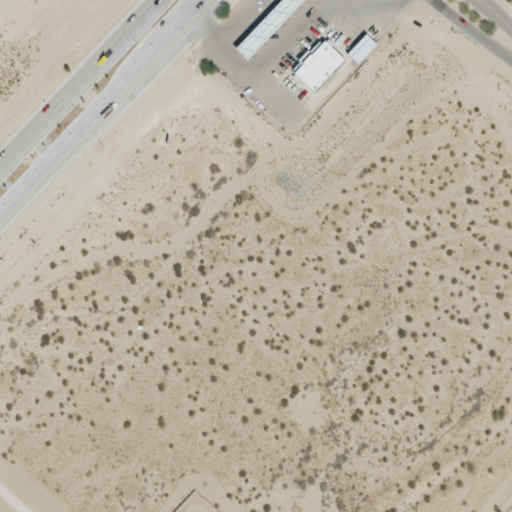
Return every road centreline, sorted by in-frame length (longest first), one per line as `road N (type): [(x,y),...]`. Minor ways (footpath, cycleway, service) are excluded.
road 1 (secondary): [(0,230),(220,0)]
road 2 (secondary): [(150,0),(0,157)]
